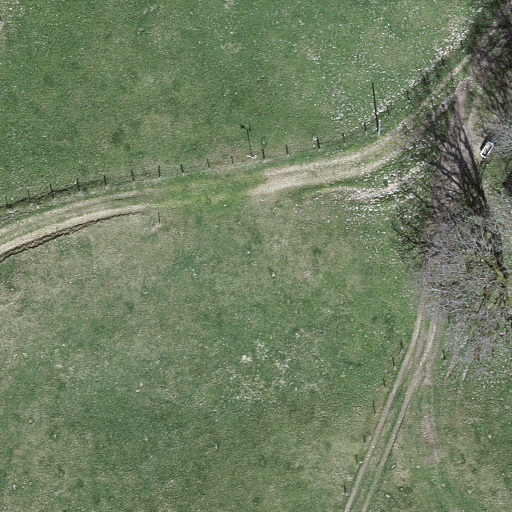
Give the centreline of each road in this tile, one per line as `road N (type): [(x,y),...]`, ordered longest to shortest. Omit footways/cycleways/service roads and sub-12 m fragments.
road 1 (track): [(511,21),(421,122),(361,161),(117,203),(0,243)]
road 2 (track): [(494,48),(440,299),(355,511)]
